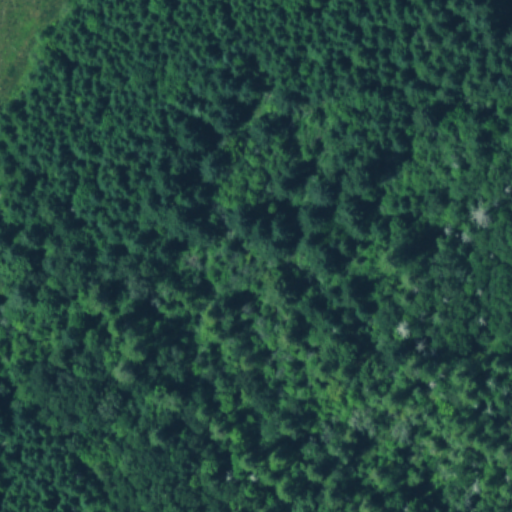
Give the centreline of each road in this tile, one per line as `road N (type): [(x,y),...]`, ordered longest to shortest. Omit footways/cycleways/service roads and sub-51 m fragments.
road 1 (residential): [(511,258),(339,258),(235,61)]
road 2 (residential): [(216,400),(339,258)]
